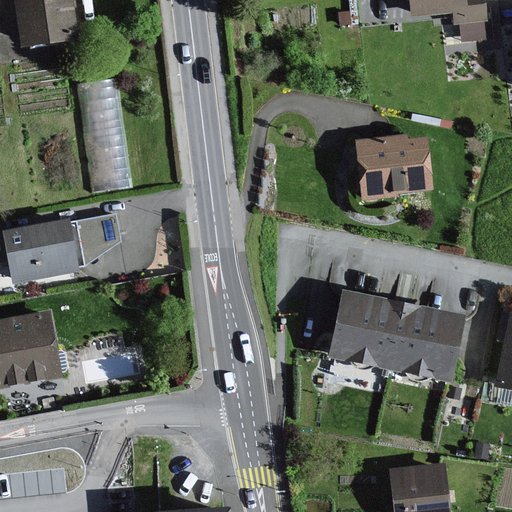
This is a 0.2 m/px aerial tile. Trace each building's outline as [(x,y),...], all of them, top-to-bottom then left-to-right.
[(71,0),(17,0),(24,44),(77,36),(71,0)] [(411,0),(413,15),(454,10),(456,22),(486,19),(484,0),(411,0)] [(86,78),(95,187),(130,184),(121,75),(86,78)] [(431,190),(425,138),(406,140),(406,135),(358,141),(365,198),(431,190)] [(78,271),(123,242),(118,215),(70,224),(69,220),(0,232),(0,261),(10,260),(14,283),(78,271)] [(464,315),(345,290),(331,356),(451,380),(464,315)] [(511,312),(497,385),(511,388),(511,312)] [(50,314),(0,322),(0,386),(61,376),(50,314)] [(448,511),(444,465),(392,470),(396,511),(448,511)]
